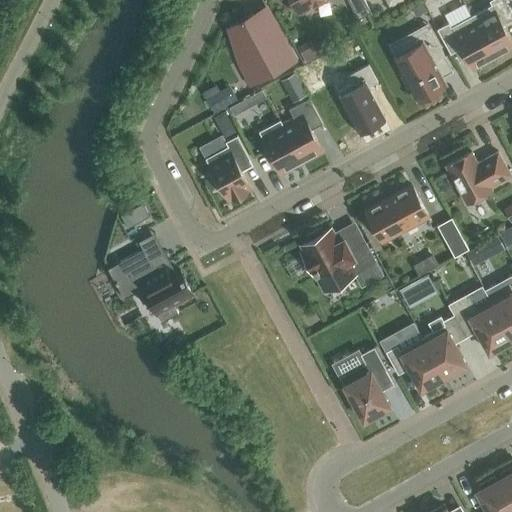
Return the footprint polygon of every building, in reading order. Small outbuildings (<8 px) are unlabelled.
[(292,0),(299,12),(311,5),(312,8),(325,1),(326,0),(292,0)] [(364,0),(348,0),(359,19),(371,12),(364,0)] [(471,16),(494,57),(511,47),(511,40),(503,25),(511,20),(511,14),(504,0),(490,0),(492,5),(471,16)] [(240,21),(229,27),(247,60),(240,64),(251,84),(295,60),(274,21),(261,29),(253,14),(245,19),(244,17),(239,19),(240,21)] [(494,57),(471,16),(451,27),(449,23),(437,29),(451,53),(462,47),(473,69),(494,57)] [(421,43),(396,56),(405,74),(401,76),(408,87),(411,85),(419,99),(445,84),(433,64),(446,57),(430,29),(417,36),(421,43)] [(304,51),(311,64),(329,54),(323,42),(304,51)] [(352,83),(338,91),(360,130),(384,117),(368,87),(378,81),(369,64),(348,75),(352,83)] [(219,93),(208,99),(214,110),(225,104),(219,93)] [(283,124),(303,161),(323,151),(311,129),(323,123),(309,98),(289,109),(294,118),(283,124)] [(283,124),(280,120),(259,131),(281,173),(303,161),(283,124)] [(228,146),(227,146),(205,158),(214,175),(211,176),(218,189),(221,187),(228,200),(231,198),(232,200),(248,191),(247,189),(251,187),(239,166),(251,160),(237,135),(226,142),(228,146)] [(472,152),(446,166),(466,203),(492,189),(491,186),(511,175),(498,151),(485,158),(487,161),(479,165),(472,152)] [(411,184),(365,209),(382,241),(428,216),(411,184)] [(143,203),(126,212),(133,225),(150,216),(143,203)] [(469,249),(452,217),(437,225),(454,257),(469,249)] [(333,228),(301,244),(304,250),(301,252),(313,275),(316,273),(325,291),(356,275),(356,274),(377,263),(366,242),(351,249),(347,240),(340,243),(333,228)] [(500,235),(490,241),(497,253),(507,247),(500,235)] [(144,248),(121,261),(144,302),(151,299),(163,321),(180,312),(175,303),(192,294),(185,280),(185,279),(184,276),(183,276),(178,268),(168,274),(162,263),(154,267),(144,248)] [(511,287),(490,300),(511,339),(511,282),(510,283),(511,286),(511,287)] [(511,339),(490,300),(476,307),(468,293),(448,304),(454,314),(466,337),(477,331),(489,352),(493,349),(495,353),(511,344),(509,341),(511,339)] [(431,332),(422,337),(444,376),(446,375),(448,378),(464,370),(462,366),(467,364),(455,343),(466,337),(454,314),(442,321),(439,316),(426,323),(431,332)] [(444,377),(422,337),(400,349),(397,345),(386,351),(398,374),(409,368),(421,389),(425,387),(427,390),(443,381),(441,378),(444,377)] [(392,379),(374,347),(361,354),(358,348),(331,363),(339,377),(340,377),(350,396),(347,398),(354,411),(357,409),(363,420),(374,415),(375,418),(388,411),(387,408),(390,406),(379,386),(392,379)] [(511,500),(511,466),(500,473),(502,476),(499,478),(511,500)] [(511,511),(511,500),(499,478),(497,479),(495,476),(479,485),(481,488),(477,490),(488,511),(487,511),(511,511)]
